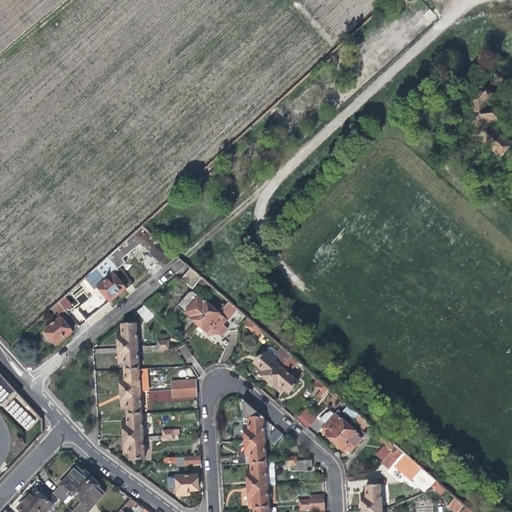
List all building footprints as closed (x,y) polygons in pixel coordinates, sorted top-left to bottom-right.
[(486,105),(502,83),(489,73),(469,99),(475,135),(501,157),(511,144),(489,127),(486,105)] [(155,258),(161,263),(164,260),(171,252),(142,227),(108,258),(119,271),(127,265),(123,261),(142,246),(155,258)] [(120,273),(119,271),(108,258),(85,278),(97,292),(100,290),(106,298),(110,303),(126,291),(123,287),(115,277),(120,273)] [(206,290),(210,286),(192,271),(189,273),(182,282),(193,292),(200,284),(206,290)] [(178,307),(199,326),(214,309),(195,293),(190,294),(185,300),(178,307)] [(65,297),(59,302),(66,311),(72,306),(65,297)] [(44,332),(55,347),(61,342),(72,333),(67,327),(62,320),(68,315),(66,311),(59,302),(51,310),(59,320),(44,332)] [(238,326),(246,317),(239,312),(230,303),(220,314),(214,309),(199,326),(212,338),(217,333),(224,339),(231,332),(240,334),(238,326)] [(155,317),(147,307),(140,313),(148,323),(155,317)] [(77,309),(72,312),(79,322),(84,319),(77,309)] [(119,341),(120,349),(139,349),(138,325),(123,326),(123,332),(119,332),(119,341)] [(259,337),(263,332),(256,326),(252,331),(259,337)] [(257,373),(267,381),(284,361),(289,355),(278,345),(273,352),(277,355),(273,361),(262,352),(252,364),(258,368),(255,371),(257,373)] [(125,365),(125,371),(140,370),(139,349),(120,349),(120,358),(121,365),(125,365)] [(191,357),(185,351),(179,356),(185,362),(191,357)] [(286,372),(296,361),(289,355),(284,361),(267,381),(280,392),(282,389),(287,393),(298,381),(286,372)] [(122,385),(122,393),(141,392),(150,391),(149,370),(140,370),(125,371),(125,377),(121,377),(122,385)] [(0,403),(2,406),(17,392),(0,373),(0,403)] [(178,380),(179,389),(199,388),(199,382),(200,378),(178,380)] [(314,385),(320,390),(324,385),(320,381),(318,380),(314,385)] [(329,399),(334,394),(324,385),(320,390),(329,399)] [(200,399),(199,388),(179,389),(179,400),(200,399)] [(142,414),(141,392),(122,393),(123,404),(123,409),(127,409),(127,415),(142,414)] [(244,432),(244,442),(264,440),(262,418),(242,400),(244,432)] [(342,413),(353,422),(359,415),(348,406),(342,413)] [(297,418),(307,427),(317,417),(306,407),(297,418)] [(321,432),(334,443),(348,427),(340,420),(344,416),(337,410),(332,416),(325,425),(321,428),(323,430),(321,432)] [(319,420),(325,425),(332,416),(329,412),(324,413),(319,420)] [(124,430),(124,437),(144,436),(142,414),(127,415),(128,421),(124,422),(124,430)] [(363,431),(369,424),(359,415),(353,422),(363,431)] [(350,453),(362,439),(365,435),(357,428),(354,432),(348,427),(334,443),(346,454),(347,453),(348,451),(350,453)] [(270,435),(267,439),(274,445),(282,435),(275,429),(270,435)] [(145,459),(144,436),(124,437),(125,448),(125,454),(129,454),(130,460),(145,459)] [(265,462),(264,440),(244,442),(237,442),(238,454),(238,455),(229,455),(229,464),(246,463),(246,457),(250,457),(250,463),(265,462)] [(393,445),(389,441),(379,453),(386,459),(392,452),(389,449),(393,445)] [(428,484),(434,489),(438,484),(424,472),(396,447),(392,452),(399,458),(391,467),(421,492),(428,484)] [(388,470),(391,467),(399,458),(392,452),(386,459),(381,464),(388,470)] [(201,456),(176,458),(165,459),(165,463),(177,462),(178,466),(202,464),(201,456)] [(274,462),(265,462),(250,463),(251,469),(246,469),(247,478),(248,485),(267,484),(275,484),(274,462)] [(70,492),(76,497),(90,481),(84,475),(78,469),(53,494),(63,503),(70,496),(68,494),(70,492)] [(177,495),(189,494),(189,490),(198,490),(198,482),(198,475),(177,476),(177,495)] [(82,502),(79,506),(83,509),(80,511),(87,511),(104,494),(98,489),(90,481),(76,497),(82,502)] [(268,507),(267,484),(248,485),(249,499),(249,508),(254,508),(268,507)] [(441,495),(445,490),(438,484),(434,489),(441,495)] [(361,503),(362,511),(381,510),(379,487),(364,488),(365,495),(360,495),(361,503)] [(31,495),(27,500),(40,511),(46,511),(49,509),(51,511),(55,508),(53,505),(57,501),(45,490),(41,494),(36,490),(31,495)] [(300,500),(300,505),(311,504),(325,503),(324,493),(310,494),(311,499),(300,500)] [(66,505),(70,510),(78,503),(74,498),(66,505)] [(454,511),(458,511),(464,506),(455,499),(449,507),(454,511)] [(40,511),(27,500),(22,505),(19,509),(22,511),(40,511)] [(324,511),(326,511),(325,503),(311,504),(300,505),(300,509),(311,508),(311,511),(324,511)]
